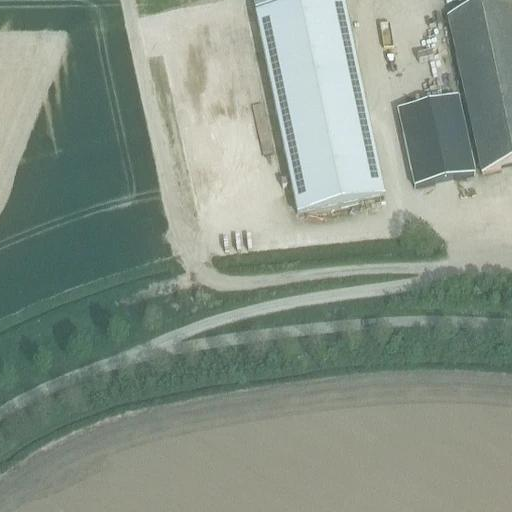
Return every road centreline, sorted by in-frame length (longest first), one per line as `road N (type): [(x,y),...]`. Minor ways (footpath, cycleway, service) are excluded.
road 1 (track): [(458,270),(378,268),(251,282),(201,273),(179,230),(124,0)]
road 2 (unclassified): [(0,416),(79,376),(165,351),(379,326),(511,329)]
